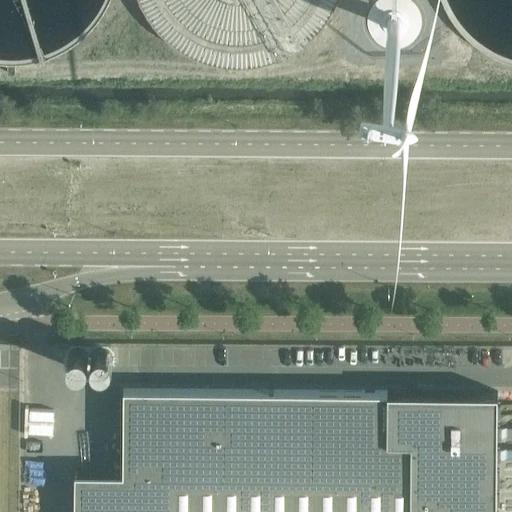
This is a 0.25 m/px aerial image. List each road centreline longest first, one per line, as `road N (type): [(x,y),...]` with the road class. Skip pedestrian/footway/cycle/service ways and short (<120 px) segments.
road 1 (secondary): [(511,146),(0,145)]
road 2 (secondary): [(160,254),(511,259)]
road 3 (unclassified): [(0,306),(160,254)]
road 4 (secondary): [(0,253),(160,254)]
